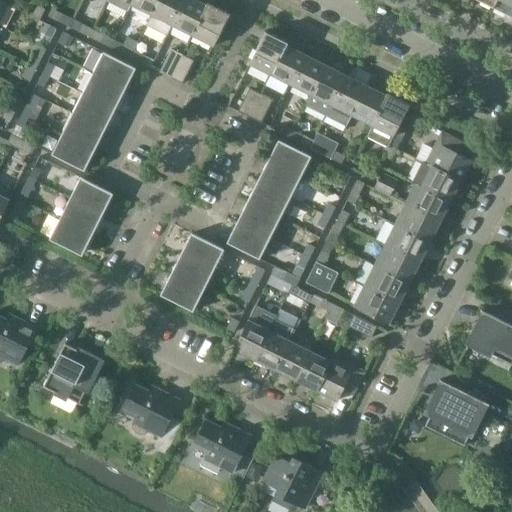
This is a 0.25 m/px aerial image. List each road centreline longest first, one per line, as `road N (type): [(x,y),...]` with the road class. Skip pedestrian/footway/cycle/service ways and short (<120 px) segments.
road 1 (residential): [(372,455),(511,181)]
road 2 (residential): [(372,455),(99,319)]
road 3 (unclassified): [(511,90),(330,0)]
road 4 (residential): [(159,199),(108,172),(151,84),(186,104)]
road 5 (residential): [(159,199),(210,226),(252,138),(220,121)]
road 6 (residential): [(99,319),(159,199)]
